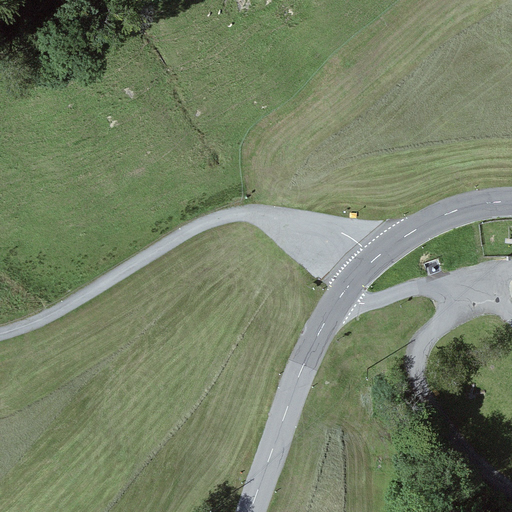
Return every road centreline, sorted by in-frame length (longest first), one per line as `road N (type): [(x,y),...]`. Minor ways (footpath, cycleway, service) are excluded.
road 1 (track): [(370,260),(296,226),(238,214),(195,230),(39,327),(0,335)]
road 2 (residential): [(469,293),(428,339),(416,384),(439,428),(511,501)]
road 3 (tertiary): [(336,301),(300,371),(249,511)]
road 4 (tertiary): [(511,201),(451,211),(409,232),(370,260),(336,301)]
road 5 (residential): [(336,301),(377,303),(418,289),(469,293)]
